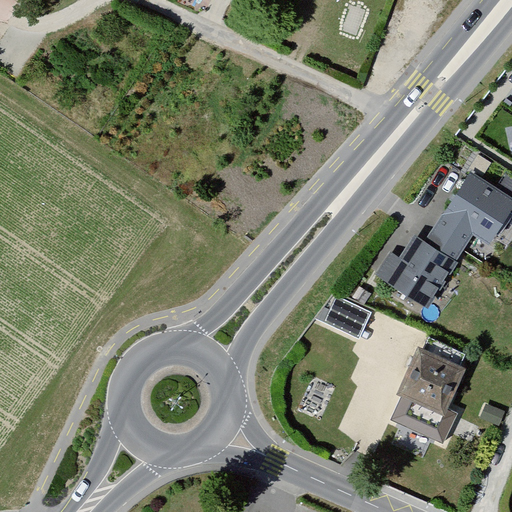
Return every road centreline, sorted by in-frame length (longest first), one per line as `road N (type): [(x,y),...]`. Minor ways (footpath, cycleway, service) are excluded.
road 1 (secondary): [(208,357),(508,0)]
road 2 (tertiary): [(393,511),(220,428)]
road 3 (secondary): [(208,357),(174,346),(140,360),(123,410),(142,440)]
